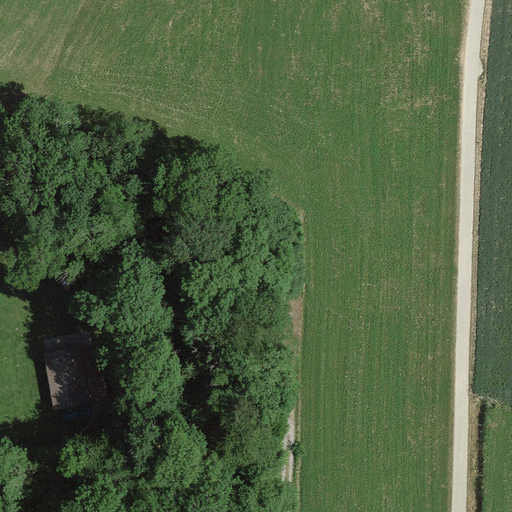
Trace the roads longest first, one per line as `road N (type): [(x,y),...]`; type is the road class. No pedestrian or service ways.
road 1 (track): [(456,511),(471,0)]
road 2 (track): [(282,511),(289,366)]
